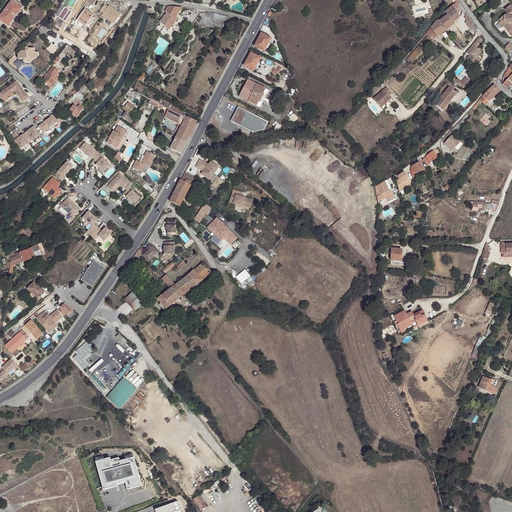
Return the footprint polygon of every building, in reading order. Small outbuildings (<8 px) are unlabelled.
[(452,6),(458,12),(460,10),(456,5),(458,4),(455,0),(451,4),(452,6)] [(0,19),(9,26),(21,9),(12,2),(0,19)] [(62,4),(55,15),(63,20),(70,9),(62,4)] [(107,5),(102,11),(105,14),(103,16),(115,25),(123,16),(111,6),(110,8),(107,5)] [(511,6),(511,5),(505,10),(507,13),(499,19),(501,22),(499,24),(502,28),(504,26),(509,33),(511,31),(511,6)] [(183,8),(169,6),(166,11),(168,13),(160,22),(162,23),(169,30),(178,20),(176,18),(179,13),(183,8)] [(439,21),(437,20),(445,30),(454,23),(453,21),(460,17),(457,12),(458,12),(452,6),(445,11),(447,15),(439,21)] [(89,25),(94,18),(95,16),(86,10),(78,21),(87,27),(89,25)] [(215,13),(211,12),(203,13),(201,19),(212,22),(212,21),(213,17),(215,13)] [(230,17),(215,13),(213,17),(221,20),(228,22),(230,17)] [(474,32),(476,28),(466,15),(465,16),(463,17),(465,20),(470,27),(474,32)] [(445,30),(437,20),(425,33),(428,35),(432,40),(445,30)] [(44,36),(47,30),(41,26),(37,32),(44,36)] [(271,38),(262,33),(255,46),(264,51),(271,38)] [(432,40),(428,35),(406,60),(411,64),(432,40)] [(475,60),(478,57),(478,56),(482,51),(476,47),(482,40),(479,37),(466,53),(469,55),(467,58),(472,63),(475,60)] [(61,52),(66,55),(69,51),(71,47),(67,44),(61,52)] [(34,56),(37,53),(35,52),(35,49),(30,49),(27,52),(26,52),(22,52),(19,56),(19,60),(24,60),(24,62),(26,63),(31,63),(34,60),(34,56)] [(261,58),(251,53),(244,66),(254,71),(261,58)] [(13,64),(17,60),(17,57),(15,56),(8,63),(12,66),(13,64)] [(399,63),(391,72),(394,75),(402,66),(399,63)] [(51,65),(48,69),(50,70),(47,75),(46,74),(44,76),(45,77),(43,80),(50,86),(55,79),(53,78),(58,71),(53,67),(51,65)] [(147,76),(143,74),(139,80),(143,82),(147,76)] [(454,84),(458,87),(463,89),(469,81),(465,78),(461,83),(456,79),(455,81),(453,79),(451,81),(454,84)] [(503,84),(509,91),(511,88),(511,82),(508,79),(503,84)] [(248,80),(239,96),(248,101),(257,106),(266,88),(257,84),(248,80)] [(15,84),(0,94),(0,95),(4,101),(16,92),(21,100),(27,95),(17,82),(15,84)] [(486,91),(472,107),(474,110),(480,104),(479,103),(481,101),(485,105),(500,91),(494,85),(486,91)] [(385,86),(372,98),(379,107),(389,98),(387,95),(390,92),(385,86)] [(439,99),(434,104),(441,109),(445,104),(446,105),(456,94),(448,87),(442,94),(440,92),(436,96),(439,99)] [(266,88),(257,106),(260,107),(262,103),(261,103),(266,94),(267,94),(269,90),(266,88)] [(161,101),(161,100),(152,95),(149,102),(158,107),(158,106),(159,104),(161,101)] [(161,101),(159,104),(164,106),(168,108),(165,117),(179,125),(175,134),(177,136),(175,141),(171,140),(168,147),(178,153),(180,154),(197,122),(183,115),(183,116),(182,115),(183,112),(170,105),(169,105),(161,101)] [(128,102),(123,109),(126,111),(121,117),(131,123),(134,118),(129,115),(135,106),(128,102)] [(81,111),(78,109),(73,106),(69,112),(73,115),(77,118),(81,111)] [(32,112),(28,107),(17,115),(21,120),(32,112)] [(268,122),(238,107),(231,121),(253,133),(264,130),(268,122)] [(44,133),(59,122),(60,124),(66,119),(61,113),(55,118),(53,115),(51,117),(51,118),(39,127),(44,133)] [(466,114),(461,119),(463,122),(469,117),(466,114)] [(121,139),(122,140),(128,130),(119,125),(116,130),(115,129),(108,141),(116,146),(121,139)] [(40,136),(34,127),(32,129),(29,131),(26,133),(23,135),(15,142),(21,150),(29,144),(27,141),(30,139),(32,142),(40,136)] [(443,144),(451,151),(454,148),(459,142),(451,135),(443,144)] [(86,142),(81,148),(91,157),(92,156),(96,160),(101,154),(97,150),(96,151),(86,142)] [(139,160),(137,159),(134,167),(142,171),(146,164),(150,166),(156,154),(148,150),(145,155),(143,154),(139,160)] [(432,150),(426,156),(428,158),(431,162),(432,162),(436,159),(438,156),(432,150)] [(105,156),(102,154),(101,154),(96,160),(99,163),(100,164),(98,165),(105,172),(111,165),(103,158),(105,156)] [(201,174),(209,180),(219,167),(211,161),(209,164),(200,160),(196,167),(203,171),(201,174)] [(68,161),(56,175),(63,181),(66,178),(64,176),(74,166),(68,161)] [(419,163),(410,168),(412,175),(415,174),(416,174),(423,170),(419,163)] [(399,179),(396,181),(400,193),(404,190),(403,187),(405,186),(411,182),(404,172),(397,177),(399,179)] [(121,173),(108,187),(112,191),(119,184),(121,185),(124,188),(127,191),(131,187),(133,185),(121,173)] [(184,173),(170,201),(180,207),(194,179),(184,173)] [(53,177),(44,187),(50,193),(56,199),(63,191),(58,187),(57,186),(59,183),(53,177)] [(390,190),(385,181),(376,187),(376,193),(378,205),(379,204),(394,194),(391,189),(390,190)] [(119,184),(112,191),(114,193),(121,185),(119,184)] [(127,191),(125,193),(128,195),(130,196),(128,198),(135,204),(141,198),(133,191),(134,190),(131,187),(127,191)] [(155,200),(155,199),(159,193),(154,190),(150,195),(155,200)] [(231,194),(228,202),(245,208),(249,209),(252,201),(231,194)] [(213,198),(210,196),(205,203),(208,205),(213,198)] [(70,199),(77,206),(79,204),(75,200),(75,197),(69,197),(62,205),(63,206),(70,199)] [(81,209),(70,199),(63,206),(62,205),(62,204),(58,209),(59,210),(60,210),(62,207),(70,214),(73,217),(81,209)] [(245,208),(228,202),(227,202),(226,205),(231,207),(232,206),(244,210),(245,208)] [(490,209),(489,204),(486,204),(486,202),(479,202),(478,202),(473,202),(472,207),(482,208),(483,209),(484,210),(490,209)] [(205,203),(199,212),(203,215),(202,217),(211,223),(214,220),(207,215),(211,208),(205,203)] [(46,205),(41,210),(44,213),(49,208),(46,205)] [(70,214),(62,207),(60,210),(67,216),(70,214)] [(44,213),(41,210),(26,225),(29,228),(44,213)] [(89,211),(83,218),(92,226),(87,232),(92,236),(99,228),(95,224),(99,220),(89,211)] [(203,215),(199,212),(194,220),(198,223),(202,217),(203,215)] [(214,220),(211,223),(206,228),(220,241),(223,238),(227,242),(234,236),(216,218),(214,220)] [(176,233),(176,221),(168,221),(168,225),(166,225),(167,228),(168,228),(168,233),(168,237),(173,237),(173,233),(176,233)] [(18,233),(25,239),(31,232),(24,226),(18,233)] [(103,232),(99,228),(92,236),(96,239),(99,236),(105,242),(112,233),(110,232),(109,230),(106,228),(103,232)] [(21,243),(25,239),(18,233),(14,237),(21,243)] [(234,236),(227,242),(229,245),(236,238),(234,236)] [(511,251),(511,242),(506,243),(506,241),(501,241),(501,252),(511,251)] [(176,242),(164,242),(164,254),(174,254),(174,246),(176,246),(176,242)] [(139,249),(135,254),(140,257),(142,255),(149,261),(158,251),(150,244),(144,250),(145,251),(143,253),(139,249)] [(20,252),(24,262),(41,255),(38,246),(20,252)] [(487,248),(484,247),(480,258),(486,259),(489,252),(487,251),(488,249),(487,248)] [(391,260),(400,260),(401,261),(402,249),(391,249),(391,260)] [(10,261),(9,271),(9,273),(14,273),(17,265),(24,262),(20,252),(15,254),(9,256),(11,260),(10,261)] [(140,257),(135,254),(131,260),(132,263),(136,265),(141,259),(140,257)] [(181,259),(179,256),(167,266),(170,269),(170,270),(175,265),(179,269),(185,263),(183,260),(181,259)] [(93,259),(80,278),(91,286),(104,266),(93,259)] [(146,266),(148,265),(141,259),(136,265),(141,270),(142,269),(146,266)] [(204,266),(202,263),(193,271),(201,281),(211,273),(204,266)] [(152,273),(146,266),(142,269),(147,277),(152,273)] [(244,281),(250,276),(245,269),(238,274),(244,281)] [(201,281),(193,271),(175,285),(166,275),(162,279),(170,288),(168,290),(177,301),(180,298),(180,297),(201,281)] [(44,289),(32,280),(26,287),(30,291),(34,294),(37,297),(44,289)] [(166,309),(177,301),(168,290),(163,295),(161,292),(159,294),(160,296),(157,299),(166,309)] [(143,304),(132,292),(124,300),(135,312),(143,304)] [(166,309),(157,299),(157,300),(161,305),(160,306),(164,311),(166,309)] [(484,313),(490,315),(495,304),(489,302),(484,313)] [(183,309),(185,312),(193,306),(190,303),(183,309)] [(65,304),(50,315),(48,313),(48,314),(45,310),(37,317),(43,326),(47,323),(50,326),(55,322),(66,314),(68,316),(73,312),(65,304)] [(398,326),(400,331),(405,329),(413,325),(412,323),(415,321),(418,326),(428,321),(425,315),(422,317),(420,312),(416,315),(417,316),(415,317),(413,312),(408,315),(406,311),(395,317),(397,322),(397,323),(398,322),(399,324),(397,325),(398,326)] [(203,315),(195,323),(198,327),(200,325),(206,318),(203,315)] [(187,323),(183,317),(178,321),(183,326),(187,323)] [(31,319),(25,324),(31,331),(37,339),(43,333),(37,326),(31,319)] [(428,321),(418,326),(420,329),(430,324),(429,320),(428,321)] [(47,323),(43,326),(48,332),(57,325),(55,322),(50,326),(47,323)] [(23,329),(5,344),(12,352),(18,347),(27,339),(24,336),(27,333),(25,331),(23,329)] [(476,346),(482,348),(485,337),(479,335),(476,346)] [(74,358),(84,370),(89,366),(84,360),(95,350),(87,342),(76,352),(78,354),(74,358)] [(51,344),(45,350),(47,352),(54,347),(51,344)] [(482,360),(485,361),(488,356),(489,356),(492,350),(487,348),(485,355),(484,355),(482,360)] [(11,358),(2,366),(4,369),(0,372),(0,375),(2,379),(9,373),(8,372),(13,367),(17,364),(11,358)] [(483,376),(478,387),(494,393),(496,387),(492,385),(489,384),(491,380),(483,376)] [(107,398),(120,409),(137,389),(124,378),(107,398)] [(110,457),(96,461),(103,488),(117,484),(125,481),(126,486),(141,482),(134,457),(120,461),(119,457),(111,460),(110,457)] [(207,507),(199,496),(194,500),(202,511),(207,507)] [(180,511),(177,501),(155,509),(155,511),(180,511)]
